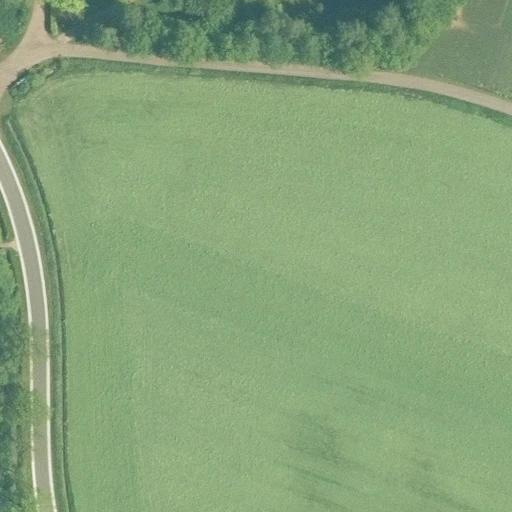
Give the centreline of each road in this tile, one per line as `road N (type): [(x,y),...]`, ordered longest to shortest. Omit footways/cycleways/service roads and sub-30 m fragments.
road 1 (unclassified): [(0,80),(25,57),(58,51),(427,82),(511,112)]
road 2 (unclassified): [(47,511),(36,300),(0,163)]
